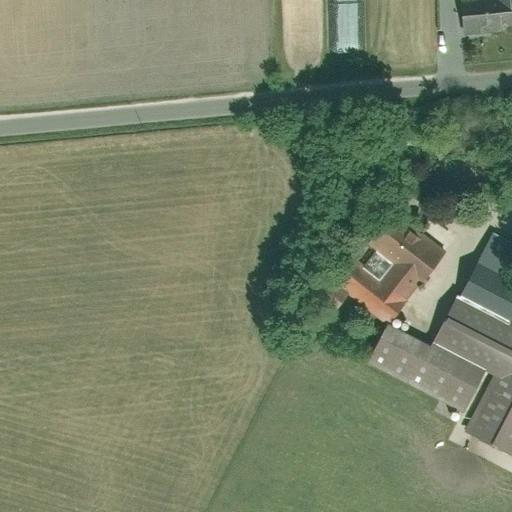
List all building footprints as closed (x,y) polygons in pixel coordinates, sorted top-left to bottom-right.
[(511,0),(461,0),(464,29),(511,23),(511,0)] [(420,284),(445,251),(376,198),(351,231),(358,237),(373,248),(390,261),(420,284)] [(511,241),(487,228),(470,262),(503,279),(511,260),(511,241)] [(373,248),(358,237),(345,255),(359,266),(373,248)] [(380,320),(406,303),(376,279),(359,266),(345,255),(342,252),(325,274),(349,294),(380,320)] [(420,284),(390,261),(376,279),(406,303),(420,284)] [(470,262),(455,290),(508,318),(511,310),(511,283),(503,279),(470,262)] [(335,312),(349,294),(325,274),(310,292),(335,312)] [(489,372),(511,327),(511,320),(508,318),(455,290),(428,340),(480,367),(489,372)] [(386,318),(363,361),(457,410),(480,367),(428,340),(386,318)] [(459,428),(511,455),(511,327),(489,372),(459,428)]
